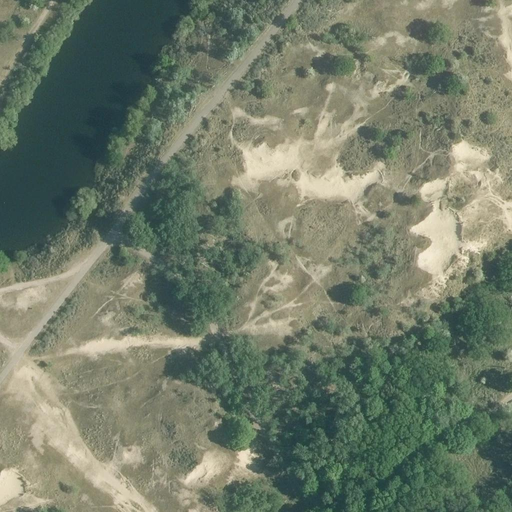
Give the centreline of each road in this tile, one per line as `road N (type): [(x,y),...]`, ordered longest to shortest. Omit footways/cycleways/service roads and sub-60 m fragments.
road 1 (track): [(0,378),(153,174),(298,0)]
road 2 (track): [(324,511),(242,399),(197,294),(112,233)]
road 3 (unknown): [(511,396),(439,439),(384,486),(318,511)]
